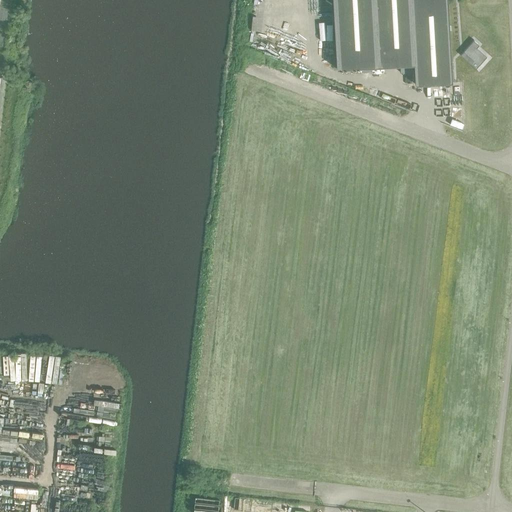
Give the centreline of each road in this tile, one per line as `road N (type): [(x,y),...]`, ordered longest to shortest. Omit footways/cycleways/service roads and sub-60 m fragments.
road 1 (unclassified): [(198,476),(491,508)]
road 2 (unclassified): [(247,66),(511,168)]
road 3 (unclassified): [(511,328),(491,508)]
